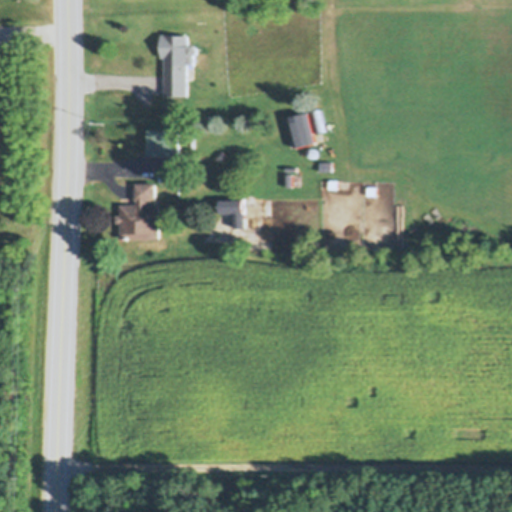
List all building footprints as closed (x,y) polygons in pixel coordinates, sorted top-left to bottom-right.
[(162,35),(189,37),(189,48),(195,48),(198,50),(198,54),(195,57),(195,67),(189,66),(188,97),(165,96),(166,58),(162,58),(162,35)] [(311,112),(322,109),(327,131),(318,133),(311,112)] [(284,118),(308,114),(316,144),(296,149),(291,129),(287,130),(284,118)] [(148,130),(180,130),(180,157),(149,158),(148,130)] [(311,157),(309,156),(309,155),(308,154),(308,152),(308,151),(309,150),(310,148),(311,148),(312,147),(313,147),(315,147),(316,148),(317,150),(318,150),(318,152),(318,154),(318,155),(317,156),(316,157),(315,157),(313,157),(312,157),(311,157)] [(320,161),(332,161),(332,171),(320,171),(320,161)] [(329,180),(338,180),(338,189),(329,189),(329,180)] [(136,184),(156,184),(156,201),(148,201),(148,206),(160,206),(160,240),(121,240),(121,223),(118,223),(118,216),(121,216),(121,205),(138,205),(138,201),(136,201),(136,184)] [(221,202),(245,202),(245,214),(245,228),(244,229),(237,230),(236,229),(236,214),(221,214),(221,202)]
